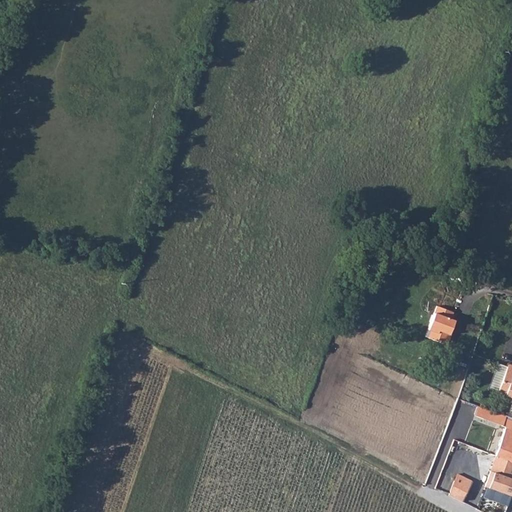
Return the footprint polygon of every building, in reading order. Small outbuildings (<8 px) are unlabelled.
[(448,309),(432,303),(423,327),(427,328),(425,335),(444,342),(447,332),(445,332),(449,320),(445,318),(448,309)] [(511,362),(510,362),(503,380),(511,383),(505,396),(511,398),(511,362)] [(503,380),(498,393),(505,396),(511,383),(503,380)] [(491,455),(503,460),(511,462),(511,429),(506,427),(502,426),(491,455)] [(498,475),(511,480),(511,462),(503,460),(498,475)] [(511,480),(498,475),(494,473),(490,484),(487,490),(511,499),(511,495),(511,480)] [(455,474),(448,496),(463,501),(471,479),(455,474)]
